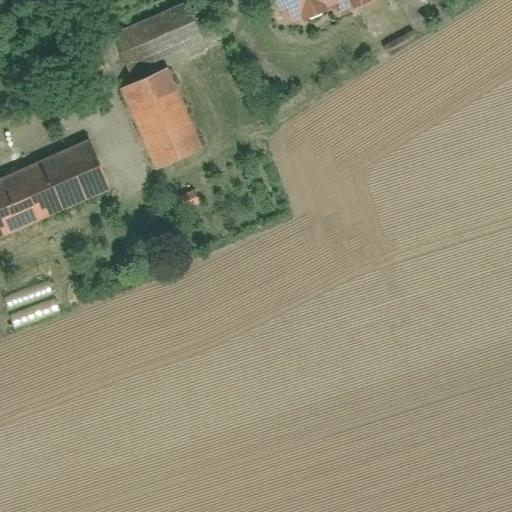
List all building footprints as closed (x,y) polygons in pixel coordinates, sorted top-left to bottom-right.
[(191,0),(188,0),(138,21),(154,61),(207,39),(191,0)] [(285,0),(295,22),(346,0),(349,0),(353,7),(369,0),(285,0)] [(177,69),(132,88),(164,165),(208,147),(177,69)] [(97,139),(0,182),(0,239),(118,186),(97,139)] [(10,311),(55,293),(49,278),(4,296),(10,311)]
